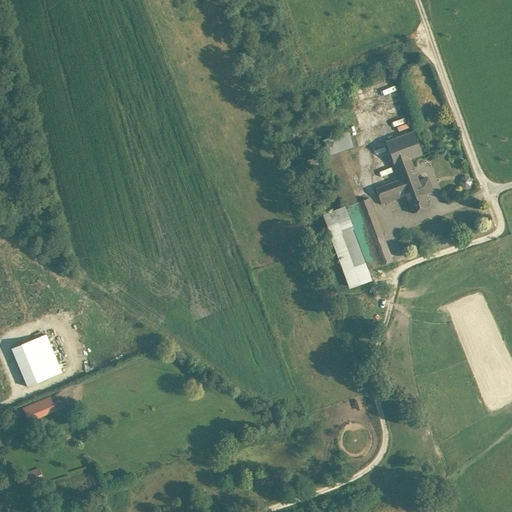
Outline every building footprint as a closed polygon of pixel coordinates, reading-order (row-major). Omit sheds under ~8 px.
[(412,131),(384,142),(399,180),(375,189),(381,204),(405,195),(401,187),(418,181),(410,159),(421,155),(412,131)] [(348,135),(324,144),(328,154),(328,155),(337,152),(352,147),(348,135)] [(356,202),(337,152),(328,155),(328,154),(323,156),(342,208),(347,206),(356,202)] [(418,181),(401,187),(405,195),(411,213),(428,207),(428,206),(429,206),(426,198),(424,198),(423,193),(431,190),(427,178),(418,181)] [(356,202),(347,206),(362,246),(372,243),(365,224),(359,209),(370,204),(368,198),(356,202)] [(370,204),(359,209),(365,224),(376,219),(370,204)] [(376,219),(365,224),(372,243),(383,239),(376,219)] [(367,279),(349,230),(333,236),(351,285),(367,279)] [(372,243),(362,246),(371,269),(391,261),(383,239),(372,243)] [(62,372),(46,334),(11,348),(27,386),(62,372)] [(21,410),(26,422),(53,411),(48,399),(21,410)] [(32,470),(36,480),(43,477),(39,468),(32,470)]
